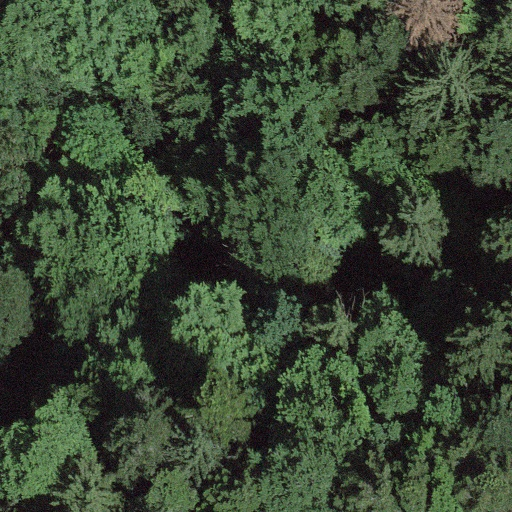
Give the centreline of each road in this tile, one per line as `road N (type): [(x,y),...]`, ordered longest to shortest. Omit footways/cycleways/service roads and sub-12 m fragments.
road 1 (track): [(511,266),(380,444),(342,472),(236,511)]
road 2 (track): [(462,0),(465,42),(511,145)]
